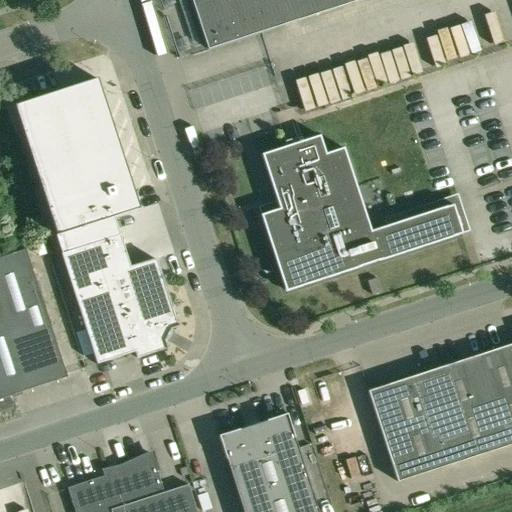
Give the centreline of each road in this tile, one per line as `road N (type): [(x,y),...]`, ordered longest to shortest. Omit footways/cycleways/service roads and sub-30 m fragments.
road 1 (unclassified): [(248,370),(129,5)]
road 2 (unclassified): [(248,370),(511,283)]
road 3 (unclassified): [(248,370),(0,450)]
road 4 (unclassified): [(0,46),(129,5)]
